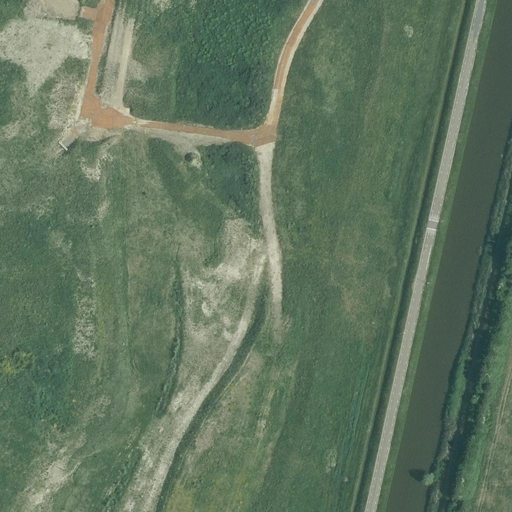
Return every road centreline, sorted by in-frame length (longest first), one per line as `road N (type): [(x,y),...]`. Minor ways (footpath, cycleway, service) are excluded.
road 1 (tertiary): [(370,511),(482,0)]
road 2 (track): [(176,129),(271,132),(264,180),(276,287)]
road 3 (track): [(271,132),(286,53),(316,0)]
